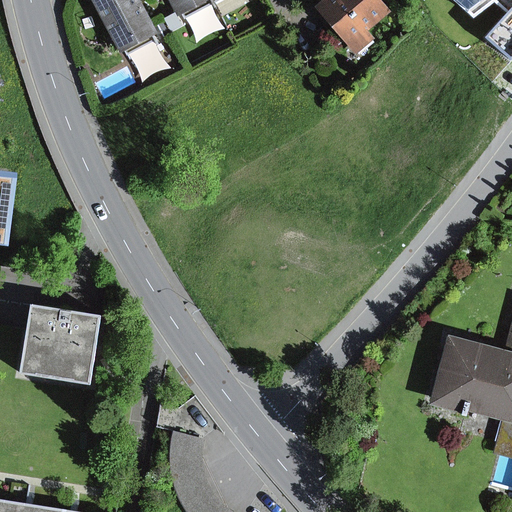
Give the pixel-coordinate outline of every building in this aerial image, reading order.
[(170,33),(153,0),(106,0),(134,52),(170,33)] [(214,0),(182,0),(189,13),(214,0)] [(391,0),(325,0),(358,41),(359,43),(366,51),(384,37),(377,29),(400,11),(391,0)] [(511,61),(511,0),(452,0),(474,19),(493,4),(505,13),(483,38),(511,63),(511,61)] [(0,114),(3,115),(9,73),(0,71),(0,114)] [(0,245),(8,246),(17,173),(0,170),(0,245)] [(117,314),(49,305),(39,372),(107,382),(117,314)] [(511,454),(511,344),(461,332),(444,404),(511,420),(511,425),(506,453),(511,454)] [(199,511),(246,511),(232,502),(219,483),(212,461),(213,438),(181,429),(177,453),(179,477),(189,499),(199,511)] [(36,511),(37,503),(0,497),(0,511),(36,511)] [(82,511),(83,510),(37,503),(36,511),(82,511)]
